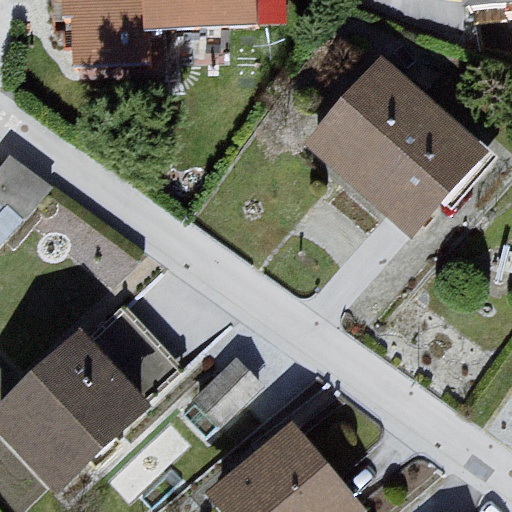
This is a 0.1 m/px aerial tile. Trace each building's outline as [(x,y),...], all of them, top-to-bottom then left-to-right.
[(53,0),(54,29),(65,28),(65,81),(143,78),(141,40),(139,0),(53,0)] [(250,0),(139,0),(141,40),(254,34),(250,0)] [(511,17),(511,0),(451,0),(452,19),(511,17)] [(478,160),(371,70),(299,156),(402,243),(478,160)] [(65,343),(0,404),(0,457),(46,505),(137,419),(65,343)] [(348,511),(281,434),(199,505),(204,511),(348,511)]
